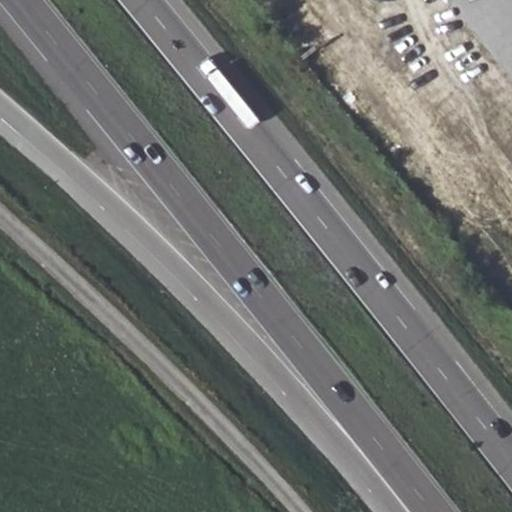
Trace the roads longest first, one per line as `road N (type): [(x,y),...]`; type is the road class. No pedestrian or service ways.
road 1 (trunk): [(21,0),(431,511)]
road 2 (trunk): [(511,460),(143,0)]
road 3 (trunk): [(0,103),(283,376),(396,511)]
road 4 (unclassified): [(0,219),(141,344),(302,511)]
